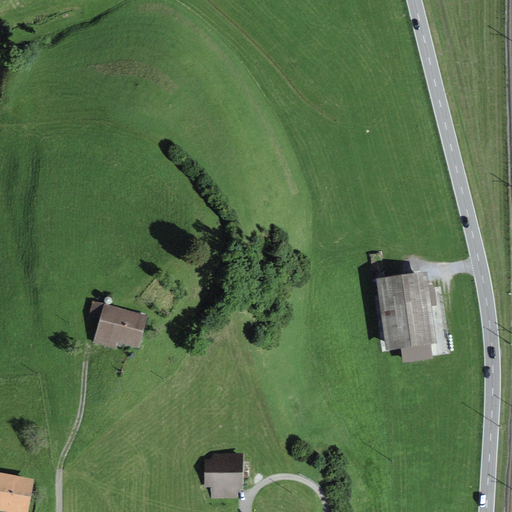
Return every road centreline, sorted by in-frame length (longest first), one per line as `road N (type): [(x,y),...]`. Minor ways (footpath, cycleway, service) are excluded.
road 1 (primary): [(414,0),(486,301),(486,511)]
road 2 (track): [(88,348),(80,412),(59,468)]
